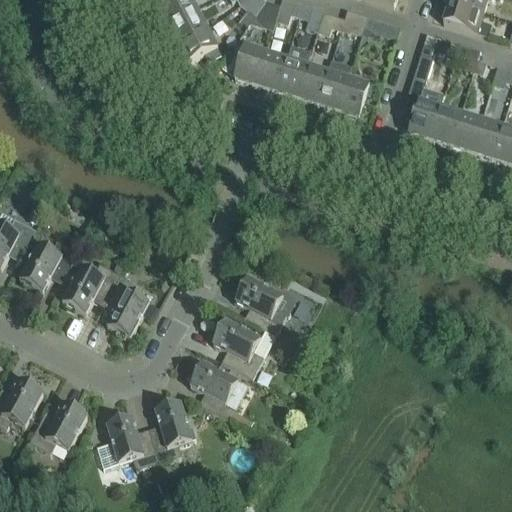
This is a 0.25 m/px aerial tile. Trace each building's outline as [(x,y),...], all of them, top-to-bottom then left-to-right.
[(151,0),(157,10),(176,0),(151,0)] [(198,13),(190,0),(176,0),(157,10),(167,30),(198,13)] [(240,10),(252,0),(228,0),(232,6),(237,4),(240,10)] [(255,21),(266,5),(263,0),(252,0),(240,10),(240,11),(247,16),(240,25),(248,31),(250,28),(255,21)] [(355,0),(393,12),(397,0),(355,0)] [(501,0),(451,0),(450,6),(483,17),(488,3),(499,6),(501,0)] [(300,23),(303,11),(282,4),(281,10),(276,26),(288,30),(291,20),(300,23)] [(276,26),(281,10),(266,6),(266,5),(255,21),(250,28),(273,35),(276,26)] [(481,25),(483,17),(450,6),(443,27),(488,41),(492,29),(481,25)] [(318,37),(324,17),(303,11),(300,23),(308,26),(306,33),(318,37)] [(208,32),(198,13),(167,30),(176,49),(208,32)] [(364,33),(368,21),(347,15),(344,24),(341,35),(349,38),(350,36),(362,40),(364,33)] [(344,24),(324,17),(318,37),(329,40),(332,33),(341,35),(344,24)] [(396,45),(400,31),(368,21),(364,33),(374,36),(373,38),(396,45)] [(218,52),(208,32),(176,49),(187,69),(204,59),(209,68),(221,61),(217,53),(218,52)] [(434,52),(424,49),(408,101),(419,105),(420,105),(433,64),(431,63),(434,52)] [(255,91),(266,57),(244,50),(240,62),(228,59),(219,71),(234,81),(233,84),(255,91)] [(276,97),(287,64),(266,57),(255,91),(276,97)] [(473,78),(477,65),(468,62),(464,75),(473,78)] [(297,104),(307,70),(287,64),(276,97),(297,104)] [(483,81),(487,68),(477,65),(473,78),(483,81)] [(331,66),(328,77),(317,110),(338,116),(348,83),(352,73),(331,66)] [(317,110),(328,77),(307,70),(297,104),(317,110)] [(511,89),(511,76),(498,72),(492,90),(504,93),(506,87),(511,89)] [(358,123),(368,90),(369,89),(348,83),(338,116),(358,123)] [(440,111),(420,105),(419,105),(409,138),(430,145),(440,111)] [(451,151),(461,118),(440,111),(430,145),(451,151)] [(471,157),(482,124),(461,118),(451,151),(471,157)] [(492,164),(502,131),(482,124),(471,157),(492,164)] [(511,170),(511,133),(502,131),(492,164),(511,170)] [(0,220),(0,273),(8,260),(12,253),(22,259),(35,235),(14,223),(2,217),(0,220)] [(39,249),(20,284),(43,297),(51,283),(55,276),(65,282),(79,258),(57,246),(52,256),(39,249)] [(81,272),(62,307),(85,320),(93,305),(97,298),(107,304),(121,280),(100,269),(94,279),(81,272)] [(114,317),(107,331),(130,344),(149,308),(136,301),(141,291),(121,280),(107,304),(118,310),(114,317)] [(247,283),(235,306),(249,314),(256,318),(250,329),(274,342),(285,321),(295,302),(285,297),(283,302),(247,283)] [(225,325),(212,349),(227,356),(234,360),(228,371),(252,384),(263,363),(253,357),(260,344),(225,325)] [(317,345),(312,359),(324,364),(330,351),(317,345)] [(202,368),(190,391),(204,399),(211,403),(205,414),(229,427),(241,405),(248,392),(238,387),(202,368)] [(0,401),(0,432),(6,436),(12,426),(24,433),(43,397),(20,385),(12,399),(9,406),(0,401)] [(42,424),(29,448),(50,459),(55,449),(69,456),(88,420),(64,408),(57,423),(53,430),(42,424)] [(162,439),(151,442),(159,468),(181,462),(178,451),(192,447),(180,408),(155,415),(160,431),(162,439)] [(112,448),(97,452),(103,474),(119,469),(133,465),(136,475),(159,468),(151,442),(139,446),(137,438),(132,423),(107,430),(112,448)] [(182,487),(171,491),(176,511),(187,511),(188,511),(182,487)]
